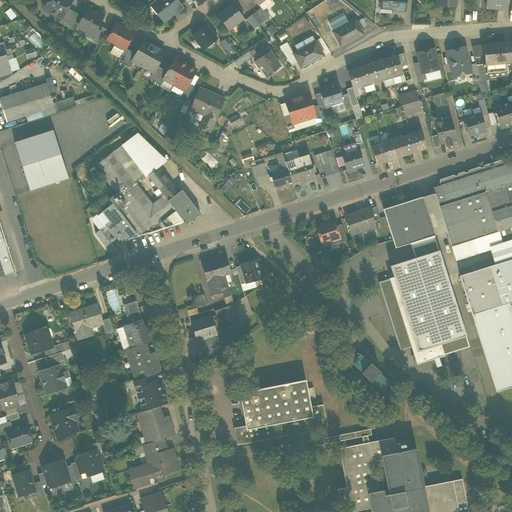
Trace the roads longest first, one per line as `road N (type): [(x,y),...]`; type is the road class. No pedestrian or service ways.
road 1 (residential): [(147,257),(511,140)]
road 2 (residential): [(511,26),(394,34),(281,92),(164,40)]
road 3 (residential): [(205,511),(147,257)]
road 4 (residential): [(2,304),(48,452)]
road 5 (residential): [(0,169),(36,292)]
